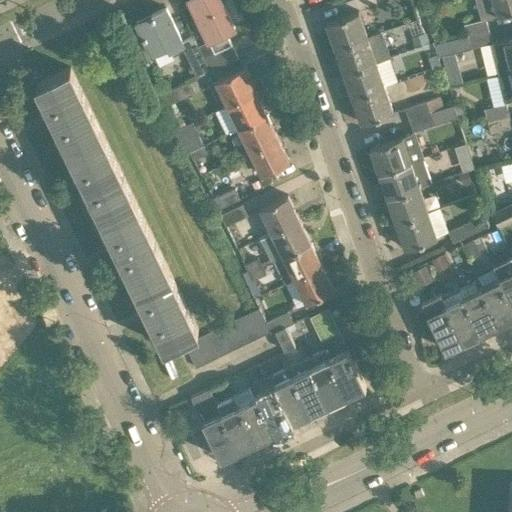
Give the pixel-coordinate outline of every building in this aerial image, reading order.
[(210,70),(239,56),(226,31),(235,27),(221,0),(191,0),(200,16),(197,17),(203,29),(205,28),(210,39),(198,45),(210,70)] [(511,0),(476,0),(482,20),(486,18),(497,14),(497,15),(511,10),(511,0)] [(169,50),(181,44),(183,43),(182,41),(166,7),(136,22),(137,24),(135,25),(140,36),(143,35),(152,54),(167,47),(169,50)] [(335,48),(369,36),(382,32),(382,31),(368,36),(360,10),(326,22),(335,48)] [(464,25),(467,37),(489,31),(486,18),(482,20),(464,25)] [(480,47),(491,44),(492,43),(489,31),(467,37),(436,45),(439,57),(441,56),(455,53),(480,47)] [(382,32),(369,36),(335,48),(344,73),(377,62),(377,61),(391,57),(382,32)] [(416,48),(427,44),(424,33),(413,36),(416,48)] [(196,77),(210,70),(198,45),(193,36),(182,41),(183,43),(181,44),(196,77)] [(504,42),(492,43),(491,44),(498,72),(511,69),(511,39),(504,41),(504,42)] [(449,84),(462,80),(455,53),(441,56),(449,84)] [(442,66),(438,54),(429,58),(433,69),(442,66)] [(344,73),(352,98),(386,86),(377,62),(344,73)] [(227,105),(256,91),(244,67),(215,81),(227,105)] [(37,84),(69,150),(102,133),(70,68),(37,84)] [(511,69),(498,72),(499,73),(497,73),(504,102),(511,99),(511,69)] [(189,81),(156,97),(162,108),(195,92),(189,81)] [(394,111),(386,86),(352,98),(361,122),(394,111)] [(238,128),(267,114),(256,91),(227,105),(238,128)] [(405,108),(409,120),(444,107),(440,96),(405,108)] [(509,115),(506,103),(483,109),(487,120),(509,115)] [(453,104),(444,107),(409,120),(413,131),(414,130),(415,131),(457,117),(453,104)] [(177,130),(188,125),(182,113),(172,118),(177,130)] [(238,128),(249,152),(278,138),(267,114),(238,128)] [(491,134),(511,128),(511,125),(509,115),(487,120),(491,134)] [(203,144),(192,122),(188,125),(177,130),(173,132),(184,153),(191,150),(203,144)] [(424,157),(415,131),(414,130),(413,131),(403,136),(370,147),(379,173),(412,161),(424,157)] [(134,199),(102,133),(69,150),(100,215),(134,199)] [(244,169),(255,163),(261,176),(290,162),(278,138),(249,152),(238,157),(244,169)] [(454,147),(459,161),(471,158),(467,143),(454,147)] [(196,159),(208,154),(203,144),(191,150),(196,159)] [(423,158),(424,157),(412,161),(379,173),(387,197),(420,186),(431,183),(423,158)] [(459,173),(463,185),(472,182),(468,170),(459,173)] [(429,211),(420,186),(387,197),(396,222),(429,211)] [(218,210),(239,199),(234,188),(212,199),(218,210)] [(271,233),(300,218),(288,194),(259,208),(271,233)] [(134,199),(100,215),(132,281),(166,264),(134,199)] [(511,220),(511,203),(494,212),(501,226),(511,220)] [(248,215),(242,204),(220,215),(226,226),(248,215)] [(438,237),(429,211),(396,222),(405,248),(438,237)] [(447,231),(453,242),(489,225),(483,213),(462,224),(447,231)] [(271,261),(273,260),(311,242),(300,218),(271,233),(260,238),(271,261)] [(461,245),(468,260),(480,255),(478,251),(486,247),(485,245),(481,235),(461,245)] [(311,242),(273,260),(285,283),(323,265),(311,242)] [(448,263),(444,253),(432,259),(437,268),(448,263)] [(511,254),(511,255),(494,264),(500,276),(511,301),(511,254)] [(258,258),(244,265),(248,273),(262,266),(258,258)] [(132,281),(146,309),(164,346),(198,330),(166,264),(132,281)] [(334,289),(323,265),(285,283),(296,307),(334,289)] [(426,265),(410,272),(417,287),(433,280),(426,265)] [(248,273),(252,281),(266,274),(262,266),(248,273)] [(481,285),(499,323),(511,316),(511,301),(500,276),(481,285)] [(460,286),(463,293),(482,332),(499,323),(481,285),(478,277),(460,286)] [(445,302),(464,341),(482,332),(463,293),(445,302)] [(464,341),(445,302),(427,311),(446,350),(464,341)] [(249,313),(260,336),(270,331),(266,321),(259,308),(249,313)] [(266,321),(270,331),(271,333),(275,331),(286,325),(291,323),(293,322),(288,310),(266,321)] [(249,341),(260,336),(249,313),(238,318),(249,341)] [(238,346),(249,341),(238,318),(227,323),(238,346)] [(227,323),(219,328),(217,329),(228,352),(238,346),(227,323)] [(294,329),(291,323),(286,325),(289,332),(294,329)] [(275,331),(285,350),(295,345),(292,338),(289,332),(286,325),(275,331)] [(217,357),(228,352),(217,329),(206,334),(217,357)] [(321,341),(325,350),(347,395),(366,386),(347,347),(340,332),(321,341)] [(207,362),(217,357),(206,334),(195,339),(207,362)] [(297,335),(292,338),(295,345),(301,342),(297,335)] [(196,368),(207,362),(195,339),(185,345),(196,368)] [(365,353),(359,341),(348,347),(354,359),(365,353)] [(308,358),(330,404),(347,395),(325,350),(308,358)] [(290,367),(312,413),(330,404),(308,358),(290,367)] [(274,384),(275,384),(294,422),(312,413),(290,367),(271,376),(274,383),(274,384)] [(256,394),(276,433),(295,424),(294,422),(275,384),(256,394)] [(250,386),(234,394),(258,442),(276,433),(256,394),(254,395),(250,386)] [(221,460),(240,450),(209,388),(190,397),(202,421),(221,460)] [(209,388),(240,450),(258,442),(234,394),(216,402),(209,388)]
